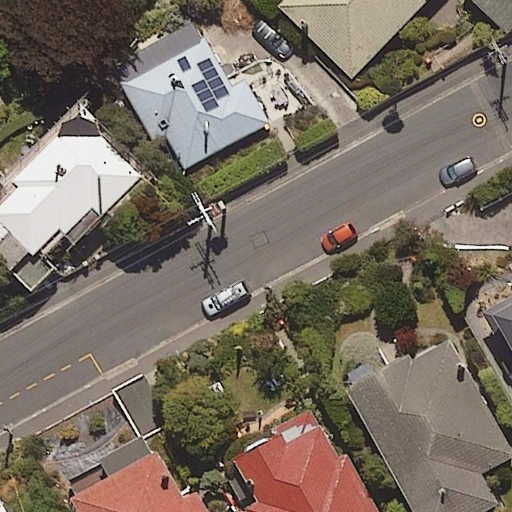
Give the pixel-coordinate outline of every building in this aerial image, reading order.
[(429,0),(288,0),(281,8),(352,79),(429,0)] [(242,97),(214,43),(125,88),(153,144),(166,137),(183,170),(270,126),(252,92),(242,97)] [(102,138),(63,140),(17,181),(23,188),(0,209),(0,258),(32,294),(56,272),(39,254),(64,232),(75,245),(143,183),(102,138)] [(511,271),(511,272),(511,302),(485,317),(511,367),(511,271)] [(482,476),(511,459),(511,456),(449,343),(352,397),(415,511),(489,511),(499,506),(482,476)] [(378,511),(314,399),(267,426),(275,440),(238,461),(263,504),(248,511),(378,511)] [(205,511),(192,488),(180,494),(158,454),(72,501),(78,511),(205,511)]
